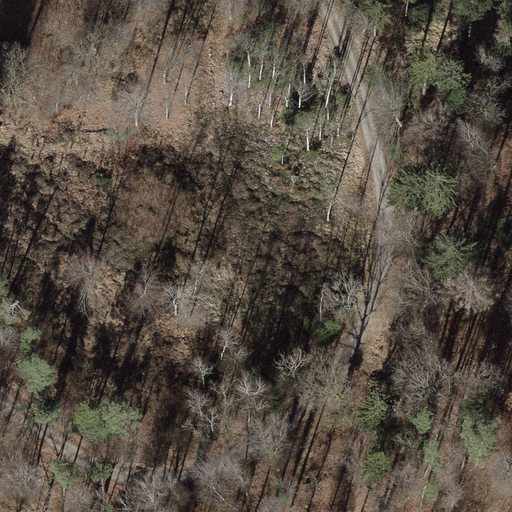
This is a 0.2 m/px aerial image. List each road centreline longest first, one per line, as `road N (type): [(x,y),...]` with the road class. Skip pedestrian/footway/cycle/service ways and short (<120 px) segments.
road 1 (track): [(0,394),(102,464),(175,474),(267,436),(338,366),(378,274),(384,153),(334,0)]
road 2 (track): [(338,366),(350,511)]
